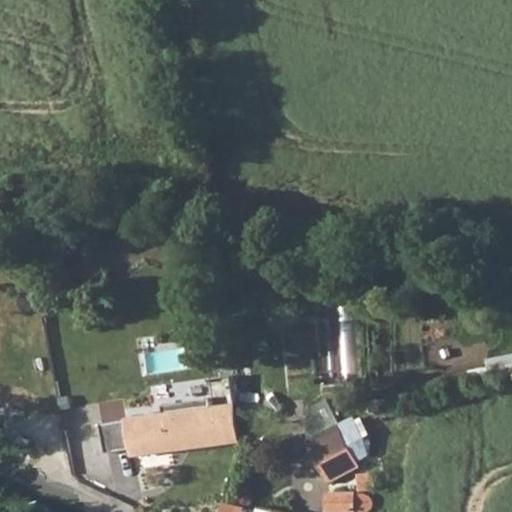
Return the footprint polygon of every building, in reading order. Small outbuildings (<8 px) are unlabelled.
[(349,377),(363,377),(363,358),(350,358),(349,377)] [(216,391),(132,401),(140,458),(246,445),(246,438),(241,406),(218,408),(216,391)] [(131,419),(108,422),(111,450),(134,447),(131,419)] [(344,426),(324,437),(315,441),(337,482),(368,466),(347,425),(344,426)] [(364,491),(337,494),(337,511),(365,511),(365,510),(369,510),(372,509),(374,507),(375,504),(373,500),(371,498),(365,498),(364,491)]
